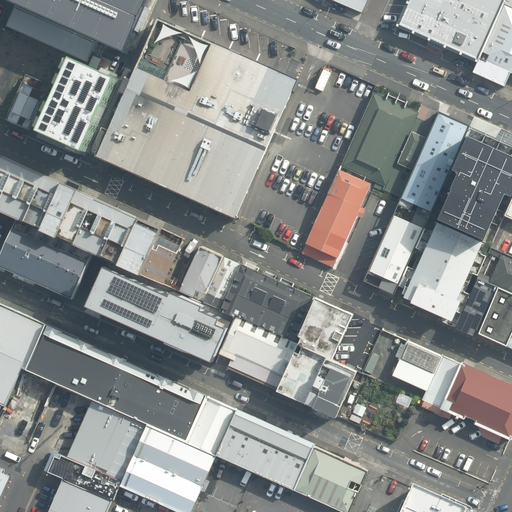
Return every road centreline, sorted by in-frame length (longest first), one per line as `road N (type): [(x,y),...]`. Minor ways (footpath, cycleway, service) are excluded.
road 1 (unclassified): [(0,135),(511,365)]
road 2 (unclassified): [(503,511),(0,284)]
road 3 (trunk): [(246,0),(511,118)]
